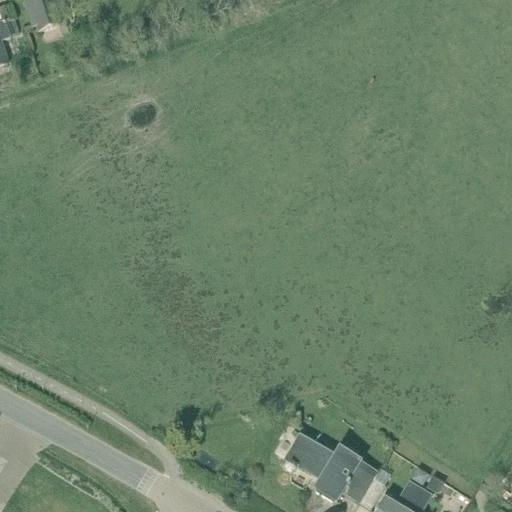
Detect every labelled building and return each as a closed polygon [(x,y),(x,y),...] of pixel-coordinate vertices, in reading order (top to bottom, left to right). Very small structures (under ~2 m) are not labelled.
[(33,0),(25,3),(34,29),(38,28),(40,35),(61,28),(52,0),(33,0)] [(5,9),(0,11),(0,70),(8,68),(0,45),(12,41),(6,24),(10,23),(5,9)] [(358,507),(373,483),(377,476),(340,452),(335,460),(300,438),(285,463),(320,484),(314,494),(336,507),(341,497),(358,507)] [(429,478),(418,471),(411,482),(422,489),(429,478)] [(437,497),(441,491),(444,486),(433,479),(426,490),(437,497)] [(371,511),(385,490),(373,483),(358,507),(366,511),(371,511)] [(378,511),(408,511),(421,492),(409,485),(394,509),(384,503),(378,511)] [(424,511),(433,499),(421,492),(408,511),(424,511)]
